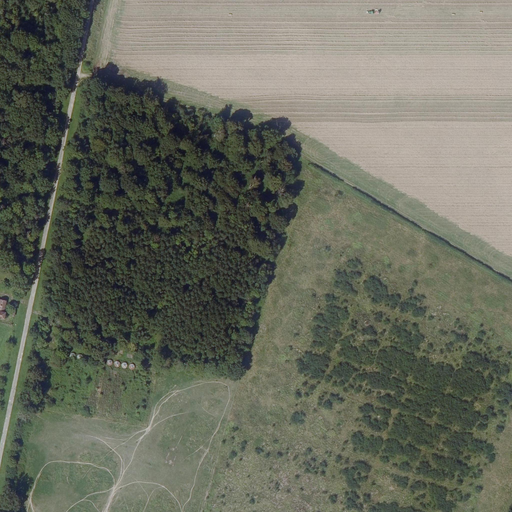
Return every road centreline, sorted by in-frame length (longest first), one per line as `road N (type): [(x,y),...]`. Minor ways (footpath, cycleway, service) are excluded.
road 1 (track): [(75,75),(252,130),(511,281)]
road 2 (unclassified): [(90,0),(28,305)]
road 3 (unclassified): [(28,305),(0,444)]
road 4 (track): [(140,363),(65,350),(50,341),(42,316),(26,315)]
